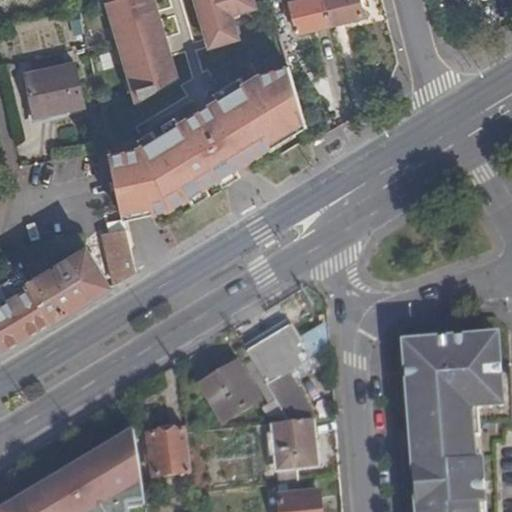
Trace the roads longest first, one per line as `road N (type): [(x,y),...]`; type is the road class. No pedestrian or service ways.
road 1 (primary): [(364,163),(0,383)]
road 2 (primary): [(0,438),(326,242)]
road 3 (unknown): [(225,247),(182,0)]
road 4 (residential): [(366,511),(358,325)]
road 5 (primary): [(326,242),(468,153)]
road 6 (residential): [(381,311),(511,271)]
road 7 (residential): [(408,0),(444,115)]
